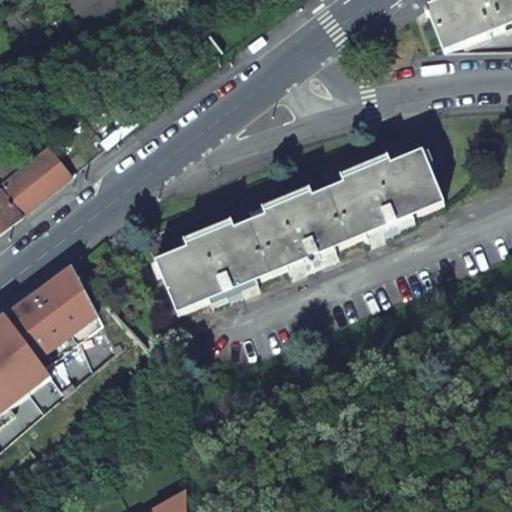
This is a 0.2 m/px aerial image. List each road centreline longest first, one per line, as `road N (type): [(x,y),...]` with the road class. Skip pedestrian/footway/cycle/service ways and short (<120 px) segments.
road 1 (unknown): [(511,219),(449,258),(239,338)]
road 2 (residential): [(355,113),(131,182)]
road 3 (tertiary): [(131,182),(304,51)]
road 4 (tertiary): [(0,281),(131,182)]
road 5 (residential): [(511,86),(432,91),(355,113)]
